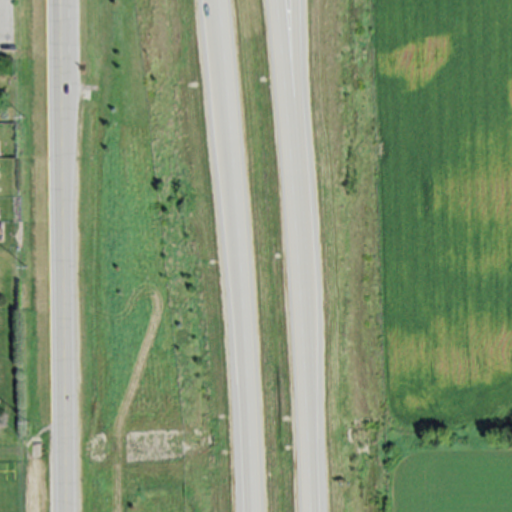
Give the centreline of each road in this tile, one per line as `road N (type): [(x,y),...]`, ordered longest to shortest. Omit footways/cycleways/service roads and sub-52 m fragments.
road 1 (motorway): [(214,0),(229,154),(243,511)]
road 2 (motorway): [(309,511),(298,181),(281,0)]
road 3 (tertiary): [(60,0),(64,511)]
